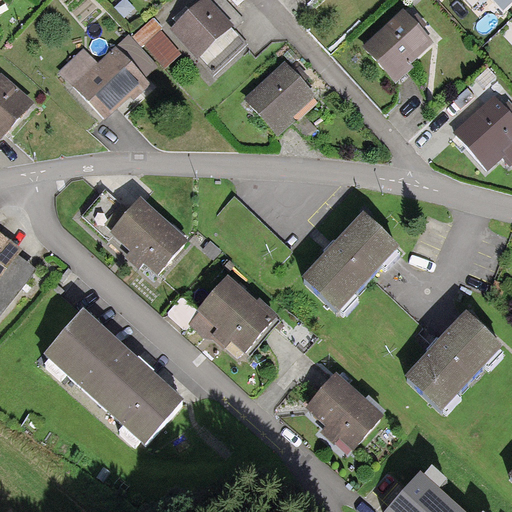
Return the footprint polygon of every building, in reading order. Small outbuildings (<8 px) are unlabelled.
[(203,0),(199,0),(167,27),(195,61),(230,31),(203,0)] [(511,7),(511,0),(489,0),(504,15),(511,7)] [(437,43),(403,7),(361,46),(396,82),(437,43)] [(134,38),(120,50),(144,78),(159,65),(166,73),(187,56),(157,20),(134,39),(134,38)] [(109,47),(68,88),(103,124),(145,82),(109,47)] [(280,64),(243,98),(272,130),(310,97),(280,64)] [(0,78),(0,140),(31,105),(0,78)] [(511,116),(496,97),(454,133),(486,170),(504,155),(511,162),(511,161),(511,116)] [(274,275),(295,255),(240,198),(219,218),(274,275)] [(140,199),(106,236),(150,275),(184,238),(140,199)] [(361,211),(301,276),(340,311),(400,246),(361,211)] [(0,301),(25,263),(0,246),(0,301)] [(272,318),(222,276),(185,318),(235,361),(272,318)] [(463,311),(405,374),(443,409),(501,346),(463,311)] [(176,402),(82,316),(37,364),(131,451),(176,402)] [(380,417),(333,378),(291,430),(338,468),(380,417)] [(459,511),(422,480),(394,511),(459,511)]
